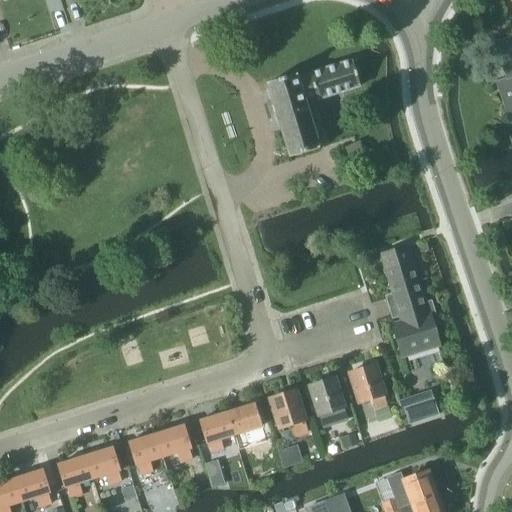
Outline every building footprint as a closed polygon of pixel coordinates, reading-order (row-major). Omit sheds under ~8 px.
[(511,37),(494,44),(506,79),(496,83),(508,118),(511,117),(511,37)] [(305,105),(360,88),(352,62),(297,79),(296,76),(267,85),(290,159),(319,150),(305,105)] [(407,246),(380,255),(391,291),(401,324),(392,326),(401,357),(439,345),(434,327),(438,326),(430,302),(425,304),(416,277),(412,263),(411,261),(407,246)] [(386,408),(383,397),(384,396),(375,365),(349,373),(359,404),(370,401),(374,412),(386,408)] [(319,416),(344,408),(334,378),(309,386),(319,416)] [(295,391),(269,399),(279,429),(290,426),(294,437),(306,433),(303,422),(304,421),(295,391)] [(432,401),(404,410),(408,425),(437,416),(432,401)] [(254,403),(226,412),(234,435),(246,431),(250,443),(262,439),(258,427),(262,426),(254,403)] [(226,412),(198,421),(206,444),(210,455),(223,451),(219,440),(234,435),(226,412)] [(184,426),(156,434),(163,458),(175,454),(179,465),(192,461),(188,450),(191,449),(184,426)] [(156,434),(128,443),(135,466),(136,466),(139,477),(152,473),(149,462),(156,460),(160,458),(162,458),(163,458),(156,434)] [(113,448),(85,457),(92,480),(104,476),(108,487),(121,483),(117,472),(120,471),(113,448)] [(85,457),(57,466),(64,489),(65,488),(69,500),(81,496),(78,484),(92,480),(85,457)] [(196,485),(207,482),(201,462),(190,465),(196,485)] [(43,470),(15,479),(22,502),(34,498),(38,510),(51,506),(47,494),(50,493),(43,470)] [(399,474),(385,479),(393,500),(396,499),(399,508),(411,504),(436,494),(436,492),(434,483),(432,483),(428,471),(403,480),(402,480),(399,474)] [(15,479),(0,483),(0,511),(9,511),(7,507),(22,502),(15,479)] [(443,511),(443,506),(441,506),(436,494),(411,504),(399,508),(388,511),(443,511)] [(306,511),(349,511),(343,496),(306,510),(306,511)] [(393,500),(381,505),(383,511),(388,511),(399,508),(396,499),(393,500)]
